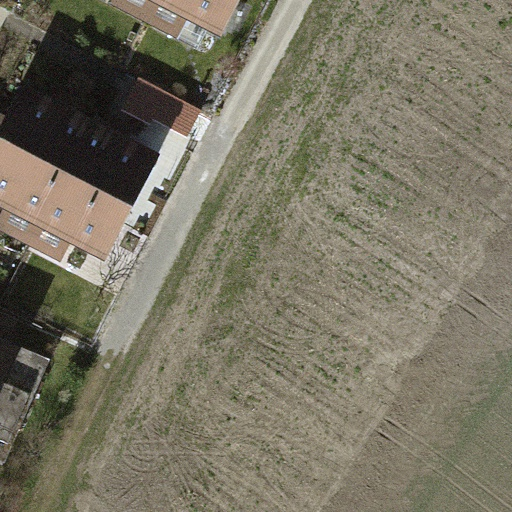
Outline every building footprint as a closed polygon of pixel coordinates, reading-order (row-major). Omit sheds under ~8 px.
[(101,0),(154,25),(166,0),(101,0)] [(166,0),(154,25),(221,58),(248,0),(166,0)] [(0,110),(0,132),(8,113),(0,110)] [(0,171),(0,239),(43,261),(100,148),(29,113),(0,171)] [(43,261),(114,296),(170,183),(100,148),(43,261)] [(0,389),(20,344),(0,335),(0,389)]
